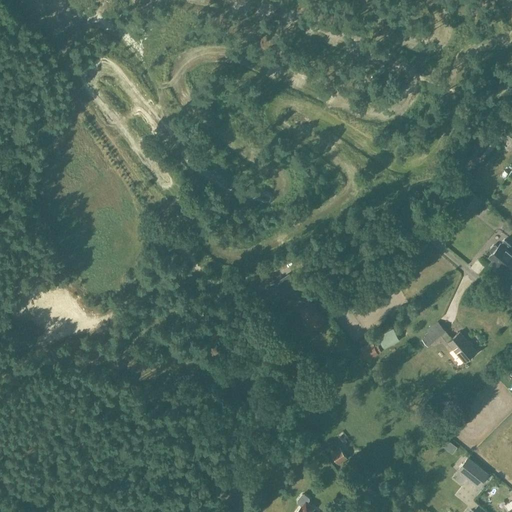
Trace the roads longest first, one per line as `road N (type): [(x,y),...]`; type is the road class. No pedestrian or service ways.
road 1 (track): [(511,82),(439,177),(398,189),(378,213),(345,223),(260,274),(223,284),(185,249),(18,0)]
road 2 (track): [(260,383),(281,376),(286,363),(252,314),(259,290),(347,239),(412,225)]
road 3 (track): [(0,337),(44,344),(149,291),(213,282)]
road 4 (unclassified): [(511,300),(394,211)]
road 5 (track): [(177,91),(156,94),(93,0)]
